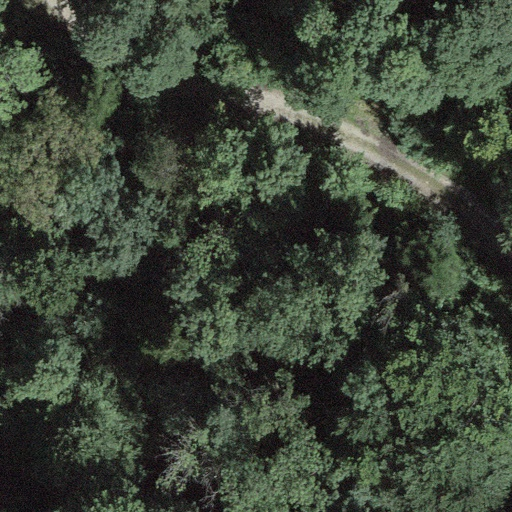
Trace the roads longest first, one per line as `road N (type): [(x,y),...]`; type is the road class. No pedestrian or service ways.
road 1 (track): [(511,262),(471,206),(306,94)]
road 2 (track): [(306,94),(144,75),(81,0)]
road 3 (track): [(511,52),(306,94)]
